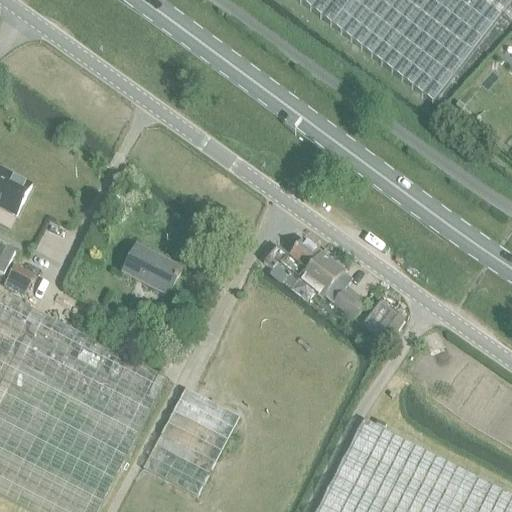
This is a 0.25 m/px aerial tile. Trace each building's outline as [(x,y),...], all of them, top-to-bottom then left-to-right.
[(511,0),(293,0),(432,107),(501,18),(511,25),(511,23),(511,0)] [(0,209),(17,219),(32,190),(0,173),(0,209)] [(278,267),(298,283),(300,284),(321,257),(303,243),(291,259),(277,249),(263,266),(273,273),(278,267)] [(0,247),(0,275),(4,277),(15,255),(0,247)] [(169,299),(182,274),(137,250),(123,275),(169,299)] [(344,275),(321,257),(300,284),(298,283),(290,294),(306,307),(316,293),(353,321),(363,308),(344,293),(354,280),(345,273),(344,275)] [(13,267),(3,289),(23,299),(34,278),(13,267)] [(0,295),(0,500),(22,511),(99,511),(166,381),(0,295)] [(379,303),(359,330),(372,339),(369,342),(382,352),(405,322),(392,313),(379,303)] [(184,390),(141,470),(197,500),(239,420),(184,390)] [(511,511),(511,499),(468,477),(364,425),(319,511),(511,511)]
